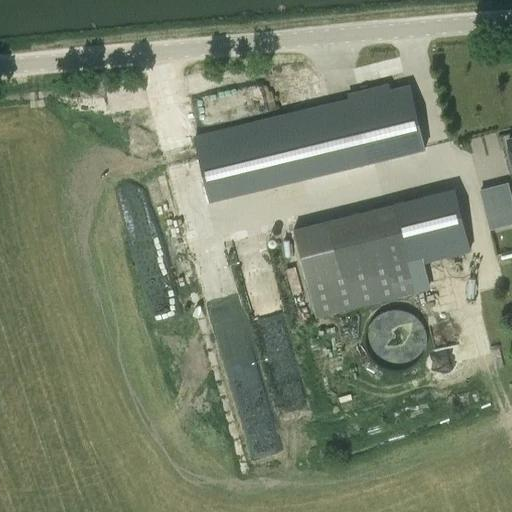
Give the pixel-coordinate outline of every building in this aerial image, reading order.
[(256,96),(253,93),(257,87),(246,79),(229,101),(244,113),(256,96)] [(366,163),(425,148),(410,85),(390,90),(389,84),(349,94),(366,163)] [(340,167),(325,110),(200,141),(215,198),(340,167)] [(454,188),(393,204),(408,266),(470,251),(454,188)] [(235,394),(269,384),(246,307),(212,317),(235,394)] [(427,347),(427,342),(427,337),(426,332),(425,328),(423,323),(420,319),(416,316),(412,313),(408,311),(403,309),(398,309),(393,309),(389,310),(384,311),(380,313),(376,316),(372,320),(370,324),(367,328),(366,333),(365,338),(365,342),(366,347),(368,352),(370,356),(373,360),(376,363),(380,366),(385,369),(389,370),(394,371),(399,371),(404,370),(408,368),(413,366),(417,363),(420,360),(423,356),(425,351),(427,347)] [(279,416),(307,413),(304,382),(276,386),(279,416)]
